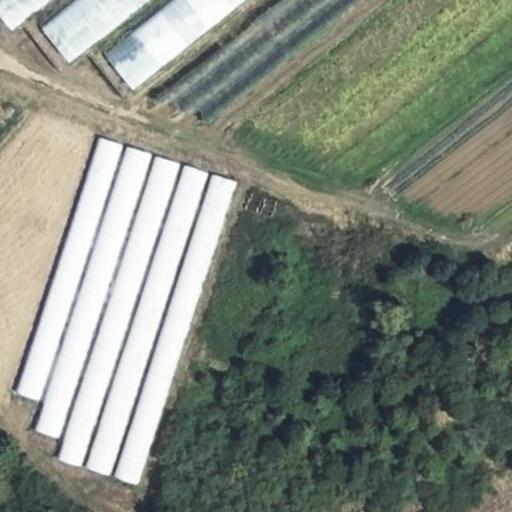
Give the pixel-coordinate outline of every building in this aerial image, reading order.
[(0,0),(0,16),(12,31),(51,0),(0,0)] [(74,0),(40,27),(71,66),(153,0),(74,0)] [(170,0),(103,53),(133,90),(247,0),(170,0)] [(99,139),(17,392),(41,400),(122,146),(99,139)] [(127,147),(34,430),(59,438),(152,156),(127,147)] [(156,156),(58,459),(83,467),(180,164),(156,156)] [(183,164),(85,468),(110,476),(208,172),(183,164)] [(211,173),(114,477),(138,485),(236,181),(211,173)]
